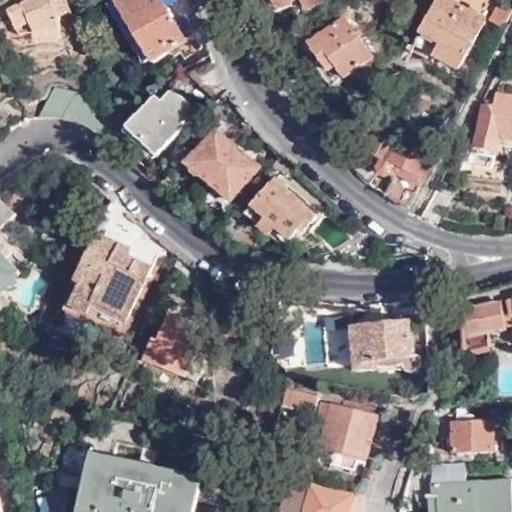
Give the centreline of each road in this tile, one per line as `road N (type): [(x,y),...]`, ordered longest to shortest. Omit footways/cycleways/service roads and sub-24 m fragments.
road 1 (residential): [(0,163),(26,138),(66,134),(199,246),(241,268),(284,280),(440,281)]
road 2 (residential): [(449,241),(350,190),(308,153),(264,107),(212,0)]
